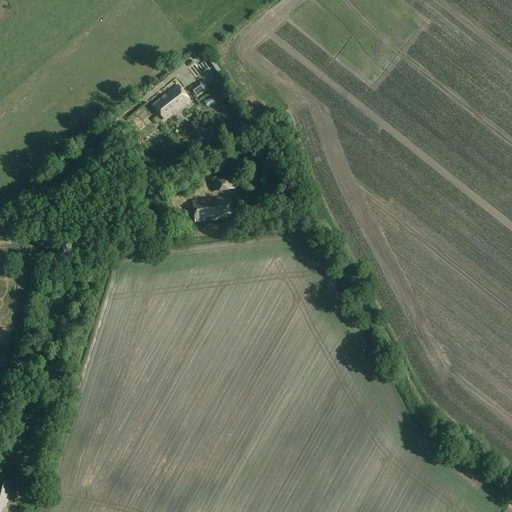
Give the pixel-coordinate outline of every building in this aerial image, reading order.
[(200,83),(191,89),(195,94),(203,88),(200,83)] [(152,105),(164,121),(190,101),(178,86),(152,105)] [(212,183),(213,192),(235,189),(234,180),(212,183)] [(212,221),(233,218),(230,197),(192,202),(195,223),(205,222),(204,219),(212,218),(212,221)] [(5,509),(11,487),(12,483),(0,479),(0,511),(5,511),(6,510),(5,509)]
